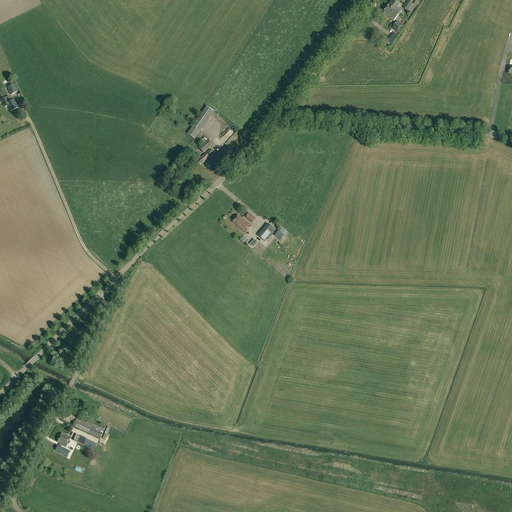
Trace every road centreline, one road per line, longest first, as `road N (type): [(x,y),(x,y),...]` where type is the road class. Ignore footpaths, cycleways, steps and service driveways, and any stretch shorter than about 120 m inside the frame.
road 1 (unclassified): [(0,393),(277,122)]
road 2 (unclassified): [(511,143),(473,131),(277,122)]
road 3 (unclassified): [(277,122),(369,0)]
